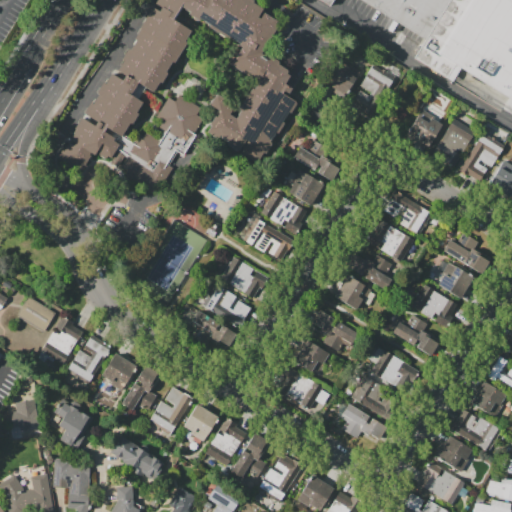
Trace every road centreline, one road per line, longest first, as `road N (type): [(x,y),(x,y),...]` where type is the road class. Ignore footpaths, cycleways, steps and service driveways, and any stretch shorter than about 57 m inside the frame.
road 1 (residential): [(388,489),(172,358),(108,307)]
road 2 (residential): [(228,391),(376,153)]
road 3 (residential): [(511,280),(388,489)]
road 4 (residential): [(108,307),(79,229),(0,168)]
road 5 (secondary): [(0,147),(102,0)]
road 6 (residential): [(0,193),(67,241),(108,307)]
road 7 (residential): [(376,153),(511,237)]
